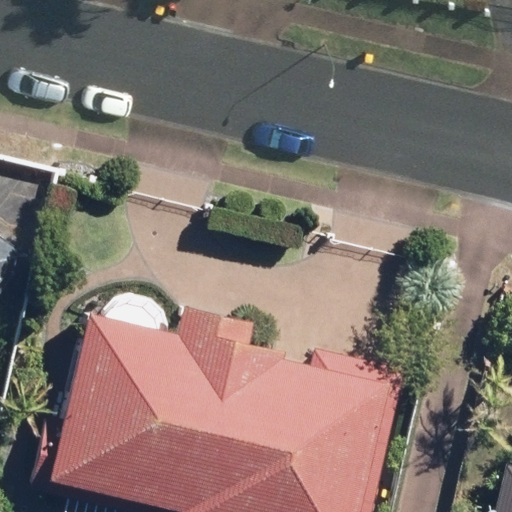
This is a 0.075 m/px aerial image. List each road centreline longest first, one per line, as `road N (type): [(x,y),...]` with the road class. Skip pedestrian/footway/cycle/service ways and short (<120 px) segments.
road 1 (residential): [(511,154),(0,32)]
road 2 (unknown): [(472,145),(387,511)]
